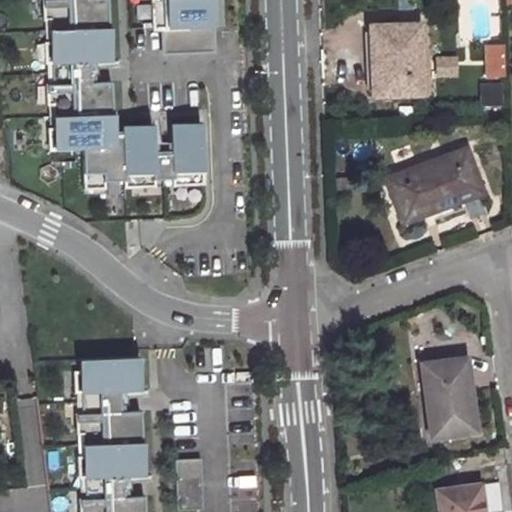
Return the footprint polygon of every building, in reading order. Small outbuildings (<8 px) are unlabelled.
[(44,0),(41,0),(42,20),(49,20),(50,43),(43,44),(44,63),(50,63),(51,85),(45,85),(46,105),(52,105),(53,129),(47,130),(48,150),(81,148),(83,189),(103,188),(102,181),(123,180),(123,187),(152,186),(152,179),(171,178),(171,185),(201,184),(198,125),(168,126),(169,151),(150,152),(149,127),(120,128),(120,132),(111,132),(108,83),(89,84),(88,61),(108,61),(104,0),(44,0)] [(150,0),(151,29),(211,26),(209,0),(150,0)] [(418,23),(368,24),(371,94),(420,91),(418,23)] [(501,45),(483,46),(485,77),(503,76),(501,45)] [(463,146),(384,176),(401,221),(480,190),(463,146)] [(137,357),(79,359),(79,371),(73,372),(74,393),(80,392),(81,413),(75,414),(76,435),(82,434),(83,456),(77,457),(77,478),(84,478),(85,498),(78,499),(78,511),(143,511),(143,496),(123,497),(123,476),(142,475),(140,411),(120,412),(119,391),(139,390),(137,357)] [(459,357),(418,362),(427,433),(473,428),(469,397),(465,398),(459,357)] [(174,450),(176,510),(202,509),(200,449),(174,450)] [(479,511),(475,483),(435,489),(438,511),(479,511)]
